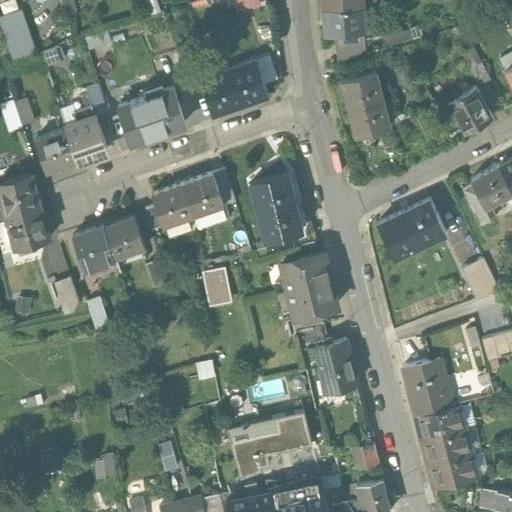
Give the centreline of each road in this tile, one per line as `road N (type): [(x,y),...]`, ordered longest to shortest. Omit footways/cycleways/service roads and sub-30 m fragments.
road 1 (residential): [(417,511),(339,205)]
road 2 (residential): [(311,100),(55,187)]
road 3 (residential): [(339,205),(511,120)]
